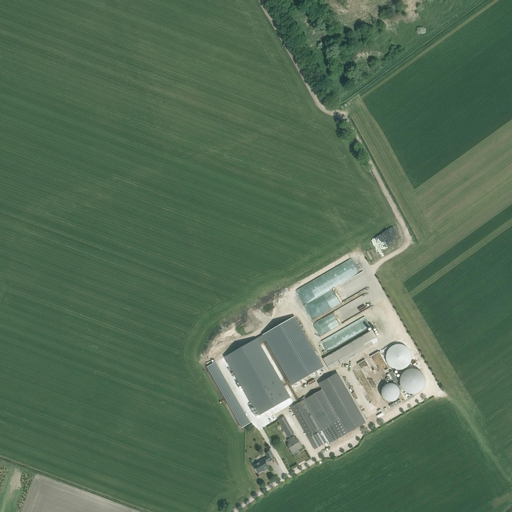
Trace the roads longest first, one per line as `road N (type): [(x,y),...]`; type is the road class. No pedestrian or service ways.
road 1 (track): [(405,231),(345,118),(324,110),(262,0)]
road 2 (unclassified): [(233,511),(435,390)]
